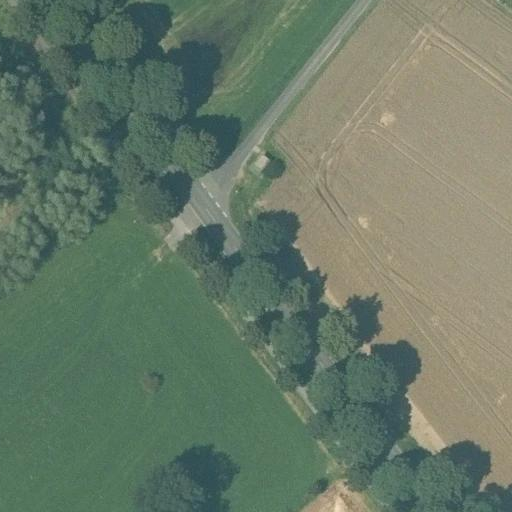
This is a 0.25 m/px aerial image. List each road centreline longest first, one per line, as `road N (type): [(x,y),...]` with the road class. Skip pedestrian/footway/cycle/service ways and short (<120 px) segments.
road 1 (tertiary): [(201,204),(432,511)]
road 2 (unclassified): [(201,204),(363,0)]
road 3 (tertiary): [(42,0),(201,204)]
